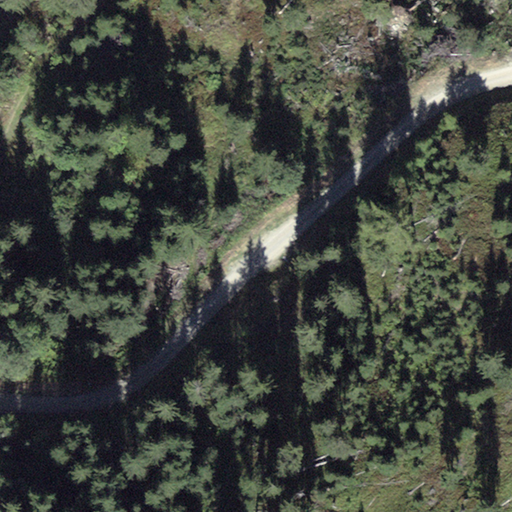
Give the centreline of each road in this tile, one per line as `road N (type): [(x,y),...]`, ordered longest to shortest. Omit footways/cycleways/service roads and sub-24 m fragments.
road 1 (track): [(0,408),(85,405),(141,382),(448,84),(511,62)]
road 2 (track): [(0,150),(50,51),(98,0)]
